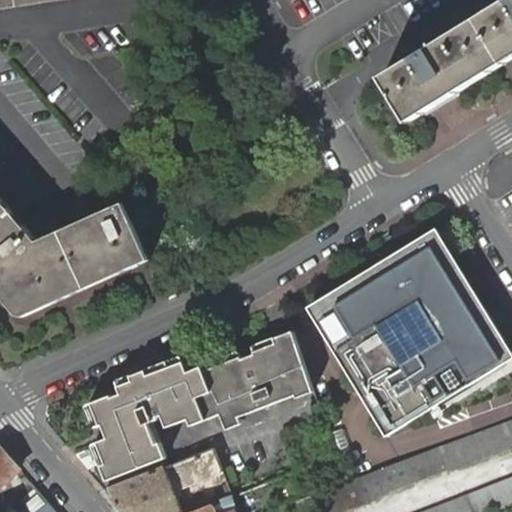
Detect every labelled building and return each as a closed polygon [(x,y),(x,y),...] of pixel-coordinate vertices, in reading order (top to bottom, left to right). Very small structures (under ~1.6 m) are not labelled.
[(0,0),(0,9),(58,0),(0,0)] [(511,0),(510,0),(493,11),(479,19),(490,37),(506,64),(511,60),(511,0)] [(490,37),(479,19),(383,78),(410,123),(423,115),(458,94),(506,64),(490,37)] [(129,142),(146,128),(137,117),(120,131),(129,142)] [(26,317),(88,289),(62,231),(40,242),(2,199),(0,201),(0,292),(19,315),(26,317)] [(88,289),(151,261),(125,204),(62,231),(88,289)] [(240,213),(172,246),(182,266),(249,233),(240,213)] [(443,403),(511,360),(511,350),(438,228),(393,256),(368,271),(309,307),(312,311),(319,323),(337,353),(362,394),(375,416),(388,436),(431,411),(439,406),(443,403)] [(297,398),(314,392),(294,331),(275,339),(277,346),(255,355),(242,360),(206,375),(203,367),(189,372),(184,363),(119,389),(122,394),(113,398),(112,396),(93,404),(103,426),(108,440),(101,442),(115,478),(118,477),(164,460),(168,458),(162,443),(158,444),(150,423),(160,420),(160,418),(164,416),(168,427),(189,420),(192,426),(221,415),(227,431),(242,424),(239,418),(295,396),(297,398)] [(277,346),(275,339),(253,347),(255,355),(277,346)] [(239,353),(203,367),(206,375),(242,360),(239,353)] [(117,382),(119,389),(184,363),(182,356),(117,382)] [(95,429),(103,426),(93,404),(87,406),(95,429)] [(510,446),(511,445),(511,420),(345,482),(324,491),(322,491),(310,496),(315,504),(319,511),(344,511),(376,500),(375,498),(449,470),(449,473),(511,449),(510,446)] [(94,445),(109,481),(115,478),(101,442),(94,445)] [(0,485),(20,469),(0,445),(0,485)] [(105,490),(123,511),(184,511),(176,492),(193,486),(225,473),(215,449),(186,460),(183,461),(166,467),(121,485),(105,490)] [(297,478),(310,496),(322,491),(310,475),(298,478),(294,473),(293,473),(297,478)] [(511,477),(423,511),(488,511),(511,503),(511,477)] [(310,496),(297,501),(300,510),(315,504),(310,496)] [(234,511),(234,510),(228,511),(227,511),(224,505),(223,501),(213,505),(201,509),(192,511),(234,511)]
